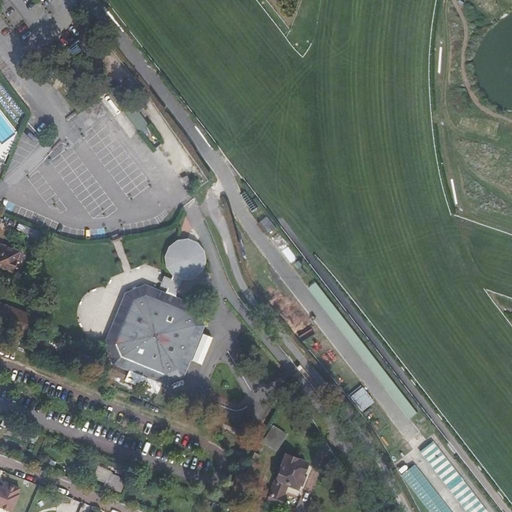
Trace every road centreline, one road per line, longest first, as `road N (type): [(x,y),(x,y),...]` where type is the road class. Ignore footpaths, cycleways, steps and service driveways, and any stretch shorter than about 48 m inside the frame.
road 1 (unknown): [(509,511),(311,257)]
road 2 (unknown): [(1,188),(39,153),(49,118),(134,213)]
road 3 (residential): [(124,511),(0,461)]
